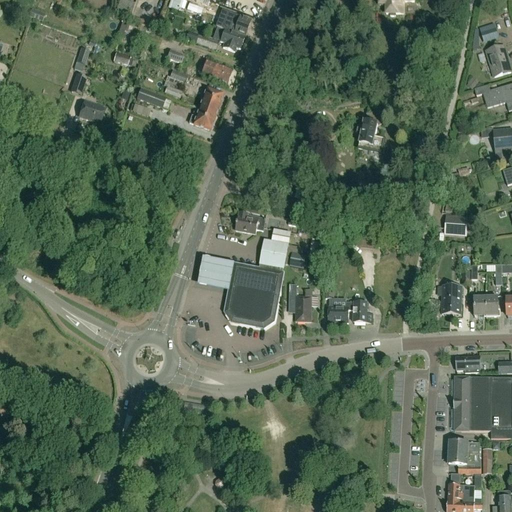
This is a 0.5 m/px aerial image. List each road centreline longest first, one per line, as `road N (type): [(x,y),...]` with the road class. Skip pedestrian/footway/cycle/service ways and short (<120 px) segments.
road 1 (secondary): [(155,340),(283,0)]
road 2 (tertiary): [(435,342),(343,353),(252,386),(168,369)]
road 3 (residential): [(430,511),(435,342)]
road 4 (tertiary): [(0,265),(127,352)]
road 5 (secondary): [(95,511),(140,381)]
